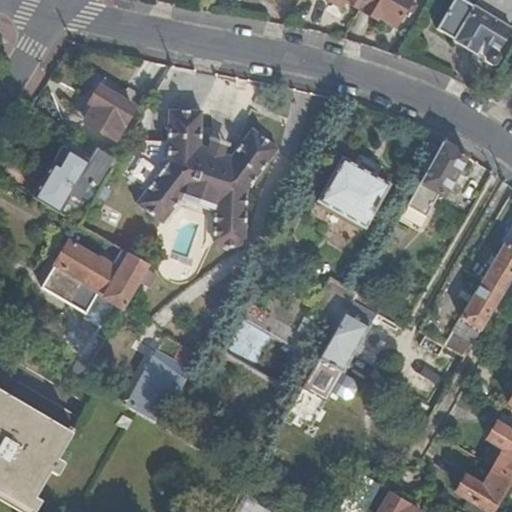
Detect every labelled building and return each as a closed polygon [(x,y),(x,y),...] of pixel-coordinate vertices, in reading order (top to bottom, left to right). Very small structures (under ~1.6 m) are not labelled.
[(365,0),(361,8),(377,18),(379,15),(395,24),(409,0),(365,0)] [(496,53),(511,26),(511,0),(476,0),(471,9),(456,0),(454,0),(436,30),(475,54),(478,51),(484,55),(482,59),(489,65),(496,64),(500,57),(496,53)] [(97,106),(87,122),(113,138),(133,106),(100,86),(91,100),(97,106)] [(79,117),(87,122),(97,106),(91,100),(79,117)] [(277,145),(253,126),(232,154),(202,142),(202,108),(170,108),(168,158),(139,199),(164,218),(185,192),(214,203),(213,237),(223,243),(236,243),(245,240),(246,186),(277,145)] [(56,141),(49,160),(55,161),(65,146),(56,141)] [(469,155),(446,142),(418,189),(425,192),(427,187),(440,195),(444,197),(469,155)] [(98,180),(113,156),(96,145),(87,159),(65,146),(55,161),(49,160),(34,197),(58,211),(70,191),(79,196),(91,176),(98,180)] [(343,157),(318,200),(362,228),(389,185),(343,157)] [(425,222),(440,195),(427,187),(425,192),(418,189),(405,212),(425,222)] [(482,279),(482,280),(501,292),(511,273),(511,220),(500,240),(503,242),(482,279)] [(99,322),(69,371),(79,378),(147,265),(120,248),(112,263),(101,255),(98,259),(69,242),(43,288),(99,322)] [(357,293),(330,278),(312,309),(338,326),(353,300),(357,293)] [(462,319),(445,346),(462,356),(474,339),(501,292),(482,280),(459,318),(462,319)] [(342,372),(376,313),(353,300),(338,326),(307,379),(321,387),(333,367),(342,372)] [(326,323),(307,313),(297,333),(316,342),(326,323)] [(154,423),(186,370),(154,352),(123,404),(154,423)] [(275,463),(321,387),(307,379),(262,456),(275,463)] [(0,389),(0,484),(30,502),(34,494),(72,431),(0,389)] [(502,451),(492,469),(509,479),(511,474),(511,434),(495,424),(484,441),(502,451)] [(262,456),(249,479),(274,494),(288,471),(275,463),(262,456)] [(466,500),(486,511),(489,511),(509,479),(492,469),(481,487),(464,476),(454,493),(466,500)] [(0,484),(0,496),(25,511),(32,511),(41,499),(34,494),(30,502),(0,484)] [(415,511),(388,496),(378,511),(415,511)] [(460,511),(486,511),(466,500),(460,511)]
